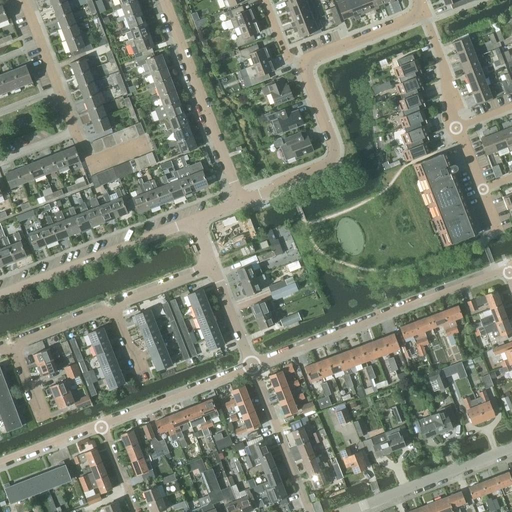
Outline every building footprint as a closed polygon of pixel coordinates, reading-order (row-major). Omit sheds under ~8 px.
[(67,0),(53,6),(57,18),(70,13),(71,12),(67,0)] [(122,8),(125,15),(126,17),(141,12),(136,0),(121,6),(121,3),(112,7),(114,11),(122,8)] [(291,16),(311,9),(307,0),(303,0),(288,6),(284,7),(286,12),(289,11),(291,16)] [(340,0),(336,2),(343,19),(349,17),(350,19),(355,17),(348,0),(340,0)] [(348,0),(355,17),(356,20),(360,18),(358,13),(364,11),(359,0),(348,0)] [(359,0),(364,11),(369,9),(371,14),(376,12),(375,9),(371,0),(359,0)] [(382,0),(371,0),(375,9),(379,8),(378,6),(384,3),(382,0)] [(440,0),(441,0),(442,0),(445,5),(450,4),(452,9),(464,4),(474,0),(440,0)] [(94,3),(88,5),(92,14),(97,12),(94,3)] [(236,28),(239,27),(256,20),(252,8),(244,11),(242,5),(224,12),(226,17),(233,20),(236,28)] [(292,28),(315,19),(311,9),(291,16),(294,22),(290,23),(292,28)] [(331,13),(336,26),(343,23),(338,10),(336,11),(331,13)] [(70,13),(57,18),(62,30),(76,25),(71,12),(70,13)] [(130,29),(145,23),(141,12),(126,17),(125,15),(116,19),(118,23),(127,19),(130,27),(130,29)] [(99,17),(93,19),(97,28),(102,26),(99,17)] [(315,19),(292,28),(294,32),(299,30),(301,36),(311,33),(312,35),(319,33),(318,30),(319,29),(315,19)] [(256,20),(239,27),(242,34),(239,35),(236,42),(238,47),(255,40),(253,34),(261,31),(256,20)] [(135,41),(150,35),(145,23),(130,29),(130,27),(120,31),(122,34),(126,32),(129,41),(134,39),(135,41)] [(76,25),(62,30),(66,42),(78,37),(81,36),(76,25)] [(102,26),(97,28),(100,37),(106,35),(102,26)] [(135,41),(134,39),(129,41),(125,43),(127,47),(130,46),(135,59),(153,53),(151,48),(154,47),(150,35),(135,41)] [(78,37),(66,42),(70,53),(85,47),(81,36),(78,37)] [(468,36),(453,42),(457,52),(457,51),(472,46),(468,36)] [(251,58),(253,65),(271,58),(267,47),(259,49),(256,44),(239,51),(241,56),(247,59),(251,58)] [(457,51),(457,52),(460,62),(475,56),(472,46),(457,51)] [(111,51),(106,53),(110,62),(115,60),(111,51)] [(397,77),(397,78),(419,69),(416,60),(420,58),(418,52),(398,60),(396,60),(398,66),(398,67),(395,69),(398,77),(397,77)] [(150,72),(166,66),(161,55),(146,60),(145,59),(137,62),(138,66),(147,63),(150,70),(150,72)] [(475,56),(460,62),(464,72),(480,66),(475,56)] [(85,58),(70,63),(75,76),(89,70),(85,58)] [(271,58),(253,65),(256,72),(253,73),(251,80),(252,85),(270,78),(268,73),(276,70),(271,58)] [(115,60),(110,62),(113,71),(118,69),(115,60)] [(32,83),(25,65),(10,71),(17,89),(32,83)] [(155,84),(170,78),(166,66),(150,72),(150,70),(141,74),(142,78),(152,75),(154,82),(155,84)] [(480,66),(464,72),(468,81),(482,76),(483,76),(480,66)] [(420,69),(419,69),(397,78),(398,78),(400,83),(399,83),(400,83),(397,86),(400,94),(399,94),(421,86),(418,77),(422,75),(420,69)] [(89,70),(75,76),(80,88),(93,83),(94,82),(89,70)] [(10,71),(0,74),(0,83),(4,94),(17,89),(10,71)] [(120,74),(115,76),(118,85),(124,83),(120,74)] [(482,76),(468,81),(472,92),(487,86),(483,76),(482,76)] [(159,95),(175,90),(170,78),(155,84),(154,82),(145,85),(147,90),(156,87),(159,94),(159,95)] [(268,86),(275,104),(293,98),(288,85),(284,87),(282,80),(268,86)] [(93,83),(80,88),(84,99),(99,94),(94,82),(93,83)] [(124,83),(118,85),(122,94),(127,92),(124,83)] [(131,93),(138,90),(135,83),(128,85),(131,93)] [(422,85),(421,86),(399,94),(399,95),(400,94),(402,99),(401,100),(398,102),(402,110),(401,111),(423,102),(419,93),(424,91),(422,85)] [(487,86),(472,92),(477,103),(492,97),(487,86)] [(164,107),(179,101),(175,90),(159,95),(159,94),(150,97),(152,101),(160,98),(163,105),(164,107)] [(99,94),(84,99),(89,112),(101,107),(103,106),(99,94)] [(129,97),(124,99),(127,108),(132,106),(129,97)] [(168,118),(183,113),(179,101),(164,107),(163,105),(155,109),(159,120),(167,117),(168,118)] [(424,102),(423,102),(401,111),(402,111),(404,116),(403,116),(403,117),(400,119),(403,127),(403,128),(425,119),(421,110),(426,108),(424,102)] [(101,107),(89,112),(93,122),(107,116),(103,106),(101,107)] [(132,106),(127,108),(130,117),(136,115),(132,106)] [(287,108),(266,116),(269,122),(272,121),(273,124),(271,124),(275,133),(276,133),(277,134),(303,124),(297,110),(290,113),(287,108)] [(173,130),(188,124),(183,113),(168,118),(167,117),(159,120),(161,124),(169,121),(172,128),(173,130)] [(107,116),(93,122),(97,133),(111,128),(109,121),(107,116)] [(425,119),(403,128),(404,128),(406,133),(405,133),(402,136),(405,144),(404,144),(405,144),(427,136),(423,127),(428,125),(425,119)] [(511,150),(511,130),(508,121),(503,124),(505,129),(501,131),(507,146),(509,152),(511,150)] [(140,136),(145,134),(140,123),(135,125),(140,136)] [(177,142),(192,136),(188,124),(173,130),(172,128),(164,131),(166,136),(174,133),(177,140),(177,142)] [(135,125),(130,127),(134,138),(140,136),(135,125)] [(130,127),(125,129),(129,140),(134,138),(130,127)] [(488,129),(497,150),(507,146),(501,131),(497,132),(494,127),(488,129)] [(125,129),(119,131),(123,142),(129,140),(125,129)] [(480,139),(487,154),(497,150),(488,129),(483,131),(485,137),(480,139)] [(119,131),(113,133),(118,145),(123,142),(119,131)] [(113,133),(108,135),(112,147),(118,145),(113,133)] [(292,147),(296,157),(313,151),(308,137),(302,139),(300,134),(285,139),(288,149),(292,147)] [(108,135),(102,138),(106,149),(112,147),(108,135)] [(427,135),(427,136),(405,144),(405,145),(405,144),(407,149),(407,150),(404,152),(407,160),(407,161),(429,153),(425,143),(429,141),(427,135)] [(178,144),(182,153),(197,147),(192,136),(177,142),(177,140),(169,143),(170,147),(178,144)] [(102,138),(96,140),(101,151),(106,149),(102,138)] [(96,140),(90,142),(95,153),(101,151),(96,140)] [(69,165),(80,161),(74,147),(63,151),(69,165)] [(69,165),(63,151),(52,155),(57,170),(69,165)] [(152,152),(147,154),(151,165),(156,163),(152,152)] [(447,245),(476,234),(451,172),(455,171),(457,170),(457,168),(457,167),(456,165),(455,165),(453,165),(450,166),(447,159),(446,159),(444,153),(415,164),(447,245)] [(147,154),(141,156),(146,167),(151,165),(147,154)] [(57,170),(52,155),(40,160),(45,174),(57,170)] [(141,156),(135,159),(140,170),(146,167),(141,156)] [(135,159),(130,161),(134,172),(140,170),(135,159)] [(45,174),(40,160),(28,165),(33,179),(45,174)] [(130,161),(124,163),(129,174),(134,172),(130,161)] [(191,175),(197,190),(204,188),(205,190),(209,188),(203,171),(204,171),(200,162),(189,166),(192,175),(191,175)] [(124,163),(119,165),(123,176),(129,174),(124,163)] [(33,179),(28,165),(16,169),(22,183),(33,179)] [(119,165),(113,167),(118,178),(123,176),(119,165)] [(498,165),(491,167),(496,178),(498,177),(502,175),(498,165)] [(179,180),(185,195),(197,190),(191,175),(192,175),(189,166),(177,170),(178,171),(181,179),(179,180)] [(113,167),(108,169),(112,181),(118,178),(113,167)] [(22,183),(16,169),(5,173),(10,188),(22,183)] [(108,169),(102,172),(106,183),(112,181),(108,169)] [(168,184),(174,199),(185,195),(179,180),(181,179),(178,171),(173,173),(176,181),(169,184),(168,184)] [(102,172),(97,174),(101,185),(106,183),(102,172)] [(97,174),(91,176),(95,187),(101,185),(97,174)] [(156,189),(162,204),(174,199),(168,184),(169,184),(166,176),(162,177),(165,185),(157,188),(156,189)] [(145,193),(151,208),(162,204),(156,189),(157,188),(154,180),(153,181),(153,180),(143,184),(146,192),(145,193)] [(87,186),(85,181),(75,185),(77,190),(87,186)] [(77,190),(75,185),(66,188),(68,193),(77,190)] [(110,202),(116,218),(127,213),(121,198),(122,197),(119,189),(115,190),(118,199),(112,202),(110,202)] [(64,195),(62,190),(53,193),(55,198),(64,195)] [(55,198),(53,193),(44,197),(46,202),(55,198)] [(98,207),(104,222),(116,218),(110,202),(112,202),(108,193),(104,195),(107,203),(100,206),(98,207)] [(139,213),(151,208),(145,193),(133,198),(139,213)] [(511,196),(511,194),(503,197),(508,208),(509,208),(511,215),(511,196)] [(87,211),(93,227),(104,222),(98,207),(100,206),(97,198),(90,201),(94,209),(88,211),(87,211)] [(41,204),(39,199),(30,202),(32,207),(41,204)] [(32,207),(30,202),(21,206),(23,211),(32,207)] [(75,216),(81,231),(93,227),(87,211),(88,211),(85,203),(81,204),(84,212),(77,215),(75,216)] [(64,220),(70,236),(81,231),(75,216),(77,215),(74,207),(70,209),(73,217),(65,220),(64,220)] [(52,225),(58,240),(70,236),(64,220),(65,220),(62,212),(56,214),(59,222),(54,224),(52,225)] [(24,213),(16,216),(19,222),(26,219),(24,213)] [(41,229),(47,245),(58,240),(52,225),(54,224),(51,216),(46,218),(49,226),(42,228),(41,229)] [(29,234),(35,249),(47,245),(41,229),(42,228),(39,221),(35,222),(38,230),(29,234)] [(266,232),(270,242),(276,240),(273,230),(266,232)] [(9,246),(15,262),(26,257),(20,242),(22,242),(18,233),(14,235),(17,243),(10,246),(9,246)] [(0,258),(3,266),(15,262),(9,246),(10,246),(7,237),(3,239),(7,247),(0,249),(0,258)] [(278,239),(276,240),(270,242),(276,256),(283,253),(280,244),(278,239)] [(245,240),(234,245),(236,250),(247,245),(245,240)] [(267,240),(260,243),(262,249),(269,247),(267,240)] [(257,257),(259,263),(275,256),(273,250),(257,257)] [(237,270),(242,283),(256,277),(251,264),(237,270)] [(294,276),(269,286),(271,292),(289,285),(296,282),(294,276)] [(256,277),(242,283),(248,296),(262,290),(256,277)] [(289,285),(271,292),(273,298),(291,291),(289,285)] [(203,289),(188,295),(192,305),(193,304),(207,299),(203,289)] [(490,306),(491,308),(502,304),(497,291),(476,298),(480,309),(490,306)] [(251,306),(256,318),(275,310),(270,298),(251,306)] [(476,298),(468,301),(472,312),(480,309),(476,298)] [(175,299),(171,301),(175,311),(179,310),(175,299)] [(193,304),(192,305),(196,316),(210,310),(211,310),(207,299),(193,304)] [(168,316),(171,315),(173,314),(168,302),(163,304),(168,316)] [(502,304),(491,308),(493,315),(486,318),(482,320),(484,327),(507,318),(502,304)] [(459,306),(445,311),(452,328),(453,330),(452,331),(453,334),(459,333),(456,326),(457,326),(455,320),(463,317),(459,306)] [(136,315),(140,326),(154,321),(155,321),(151,309),(136,315)] [(179,310),(175,311),(179,322),(183,321),(184,320),(179,310)] [(210,310),(196,316),(201,327),(214,322),(215,321),(211,310),(210,310)] [(275,310),(256,318),(261,330),(280,322),(275,310)] [(445,311),(431,316),(435,327),(443,325),(445,330),(448,336),(453,334),(452,331),(453,330),(452,328),(445,311)] [(281,320),(284,326),(302,319),(299,313),(281,320)] [(168,316),(173,327),(177,325),(173,314),(171,315),(168,316)] [(431,316),(415,322),(421,339),(422,339),(424,341),(422,342),(423,345),(424,345),(429,343),(424,331),(435,327),(431,316)] [(511,329),(507,318),(484,327),(479,328),(482,336),(493,332),(496,338),(497,337),(499,343),(509,339),(507,334),(511,331),(511,329)] [(183,321),(179,322),(184,334),(187,332),(188,332),(184,320),(183,321)] [(145,337),(159,332),(155,321),(154,321),(140,326),(145,337)] [(214,322),(201,327),(205,338),(219,333),(220,332),(215,321),(214,322)] [(421,339),(415,322),(401,327),(403,334),(400,335),(402,339),(401,340),(408,358),(412,357),(406,342),(415,339),(421,356),(427,354),(424,345),(423,345),(422,342),(424,341),(422,339),(421,339)] [(173,327),(177,339),(181,337),(182,337),(177,325),(173,327)] [(89,333),(93,344),(108,338),(103,327),(89,333)] [(145,337),(149,349),(162,344),(164,343),(159,332),(145,337)] [(187,332),(184,334),(188,345),(193,343),(188,332),(187,332)] [(219,333),(205,338),(210,350),(225,344),(224,343),(220,332),(219,333)] [(394,334),(383,338),(388,350),(389,352),(399,349),(394,334)] [(477,343),(473,334),(466,336),(470,346),(477,343)] [(177,339),(182,349),(186,348),(186,347),(182,337),(181,337),(177,339)] [(75,351),(77,350),(80,349),(75,338),(71,340),(75,351)] [(93,344),(97,354),(107,350),(112,349),(108,338),(93,344)] [(383,338),(373,342),(378,355),(378,356),(389,352),(388,350),(383,338)] [(67,342),(61,344),(66,355),(71,353),(67,342)] [(373,342),(362,346),(367,359),(367,360),(378,356),(378,355),(373,342)] [(511,365),(511,364),(511,342),(494,350),(496,355),(506,351),(509,359),(502,362),(504,368),(505,368),(508,367),(508,366),(511,365)] [(149,349),(154,360),(155,359),(168,354),(164,343),(162,344),(149,349)] [(193,343),(188,345),(193,357),(198,356),(196,351),(193,343)] [(350,350),(355,365),(367,360),(367,359),(362,346),(350,350)] [(186,360),(191,358),(186,347),(186,348),(182,349),(186,360)] [(34,354),(39,366),(53,360),(49,348),(34,354)] [(75,351),(80,362),(84,360),(80,349),(77,350),(75,351)] [(97,354),(102,366),(117,360),(112,349),(107,350),(97,354)] [(350,350),(339,354),(343,367),(344,369),(346,374),(352,372),(350,367),(355,365),(350,350)] [(154,360),(158,371),(172,365),(168,354),(155,359),(154,360)] [(339,354),(327,359),(331,371),(332,373),(344,369),(343,367),(339,354)] [(327,359),(316,363),(321,376),(321,377),(332,373),(331,371),(327,359)] [(53,360),(39,366),(43,377),(58,371),(53,360)] [(88,373),(89,372),(92,371),(89,364),(86,365),(84,360),(80,362),(84,374),(88,373)] [(102,366),(107,378),(121,372),(117,360),(102,366)] [(286,365),(288,368),(270,376),(275,388),(289,382),(286,375),(290,373),(291,376),(297,374),(293,362),(286,365)] [(64,367),(67,373),(78,369),(76,363),(64,367)] [(316,363),(305,367),(310,381),(321,377),(321,376),(316,363)] [(1,364),(0,364),(0,410),(8,431),(24,425),(1,364)] [(511,364),(511,365),(508,366),(508,367),(505,368),(504,368),(501,369),(503,374),(511,369),(511,364)] [(441,370),(444,376),(457,371),(454,365),(449,367),(441,370)] [(441,368),(428,373),(430,381),(436,379),(440,390),(448,386),(444,376),(441,370),(441,368)] [(78,369),(67,373),(69,380),(80,375),(78,369)] [(409,370),(399,374),(401,381),(412,378),(409,370)] [(89,384),(93,383),(89,372),(88,373),(84,374),(89,385),(89,384)] [(111,388),(124,383),(126,383),(121,372),(107,378),(111,388)] [(490,374),(482,377),(487,390),(495,387),(490,374)] [(51,386),(55,397),(70,391),(66,380),(51,386)] [(289,382),(275,388),(280,401),(293,396),(294,396),(289,382)] [(93,396),(98,394),(93,383),(89,384),(89,385),(93,396)] [(227,408),(238,404),(242,403),(249,400),(244,386),(233,390),(236,399),(225,403),(227,408)] [(363,386),(355,389),(358,399),(366,396),(363,386)] [(70,391),(55,397),(60,409),(75,403),(70,391)] [(481,396),(476,398),(485,420),(496,417),(495,414),(496,414),(494,410),(493,410),(486,391),(480,393),(481,396)] [(325,396),(317,399),(321,408),(331,404),(328,395),(325,396)] [(88,396),(76,400),(79,408),(91,403),(88,396)] [(293,396),(280,401),(286,416),(300,411),(294,396),(293,396)] [(511,409),(511,405),(508,397),(502,400),(508,411),(511,409)] [(474,424),(485,420),(476,398),(470,400),(469,398),(464,400),(471,419),(472,423),(473,423),(474,424)] [(200,404),(204,415),(217,410),(212,399),(200,404)] [(242,403),(238,404),(243,417),(253,413),(254,413),(249,400),(242,403)] [(313,402),(302,406),(305,414),(316,409),(313,402)] [(200,404),(185,410),(188,420),(189,421),(198,417),(204,430),(209,428),(206,421),(204,415),(200,404)] [(399,404),(392,407),(398,423),(405,420),(399,404)] [(348,408),(337,413),(342,426),(354,421),(348,408)] [(444,419),(436,422),(440,434),(453,429),(450,421),(455,419),(452,409),(442,413),(444,419)] [(170,416),(179,439),(185,437),(180,424),(189,421),(188,420),(185,410),(170,416)] [(253,413),(243,417),(248,430),(260,425),(254,413),(253,413)] [(173,442),(179,439),(170,416),(155,421),(160,432),(168,429),(173,442)] [(433,416),(414,423),(417,433),(422,431),(425,439),(440,434),(436,422),(433,416)] [(212,418),(206,421),(209,428),(211,433),(217,431),(212,418)] [(363,420),(355,423),(361,437),(368,435),(363,420)] [(150,424),(143,426),(148,440),(155,438),(150,424)] [(387,436),(389,440),(393,451),(406,447),(403,439),(409,437),(405,427),(394,430),(395,433),(387,436)] [(304,428),(292,432),(298,446),(309,441),(304,428)] [(127,449),(138,444),(141,443),(135,430),(121,435),(127,449)] [(319,431),(311,434),(314,440),(321,437),(319,431)] [(229,435),(216,440),(219,449),(233,444),(229,435)] [(157,437),(151,440),(155,452),(161,450),(157,437)] [(254,460),(270,454),(265,440),(263,441),(261,437),(252,440),(254,444),(249,446),(252,454),(245,456),(248,462),(251,461),(251,462),(254,461),(254,460)] [(393,451),(389,440),(380,443),(377,437),(366,441),(370,451),(376,449),(378,457),(393,451)] [(164,440),(159,442),(162,450),(164,455),(169,453),(164,440)] [(303,459),(315,455),(309,441),(298,446),(303,459)] [(127,449),(132,461),(143,457),(138,444),(127,449)] [(88,459),(91,466),(102,461),(97,448),(74,457),(77,464),(88,459)] [(368,469),(361,452),(350,456),(347,449),(340,452),(347,469),(352,466),(355,474),(368,469)] [(143,457),(132,461),(137,475),(152,469),(149,461),(158,458),(157,457),(163,455),(162,450),(143,457)] [(276,470),(270,454),(254,460),(254,461),(251,462),(251,461),(248,462),(250,468),(261,464),(266,474),(276,470)] [(315,455),(303,459),(309,475),(333,466),(331,461),(324,463),(324,462),(318,464),(315,455)] [(4,484),(11,503),(71,480),(64,461),(59,463),(61,467),(11,486),(9,482),(4,484)] [(85,484),(96,479),(107,475),(102,461),(91,466),(94,473),(82,477),(85,484)] [(333,466),(309,475),(315,489),(332,482),(328,473),(335,471),(333,466)] [(266,490),(282,483),(276,470),(266,474),(269,482),(257,486),(259,491),(259,492),(262,490),(263,491),(266,490)] [(511,479),(509,473),(497,477),(501,487),(501,488),(511,484),(511,479)] [(162,479),(165,485),(176,480),(174,474),(162,479)] [(107,475),(96,479),(85,484),(87,491),(99,487),(102,493),(113,488),(107,475)] [(236,500),(241,511),(246,511),(253,510),(248,496),(242,498),(236,484),(235,484),(232,477),(228,479),(236,500)] [(497,477),(483,483),(486,491),(487,494),(501,488),(501,487),(497,477)] [(259,491),(252,494),(258,508),(261,506),(259,499),(267,495),(271,503),(287,496),(282,483),(266,490),(263,491),(262,490),(259,492),(259,491)] [(469,488),(474,499),(487,494),(486,491),(483,483),(469,488)] [(220,484),(213,487),(218,500),(225,498),(220,484)] [(144,492),(148,503),(162,498),(157,486),(144,492)] [(213,487),(207,489),(212,503),(218,500),(213,487)] [(462,492),(449,497),(454,511),(459,511),(460,511),(461,511),(459,506),(466,503),(462,492)] [(100,493),(88,498),(91,504),(103,499),(100,493)] [(73,496),(64,499),(69,510),(77,507),(73,496)] [(442,511),(452,508),(453,511),(454,511),(449,497),(436,502),(439,511),(442,511)] [(491,497),(489,499),(493,511),(497,511),(496,509),(491,497)] [(162,498),(148,503),(152,511),(160,511),(167,509),(162,498)] [(212,503),(203,506),(204,511),(216,511),(216,509),(215,509),(213,504),(219,502),(218,500),(212,503)] [(241,511),(236,500),(225,505),(227,511),(241,511)] [(122,511),(118,501),(104,507),(106,511),(122,511)] [(184,501),(173,505),(175,511),(183,508),(187,507),(185,504),(184,501)] [(439,511),(436,502),(422,507),(424,511),(439,511)] [(204,511),(203,506),(190,511),(187,503),(185,504),(187,507),(183,508),(183,511),(204,511)]
